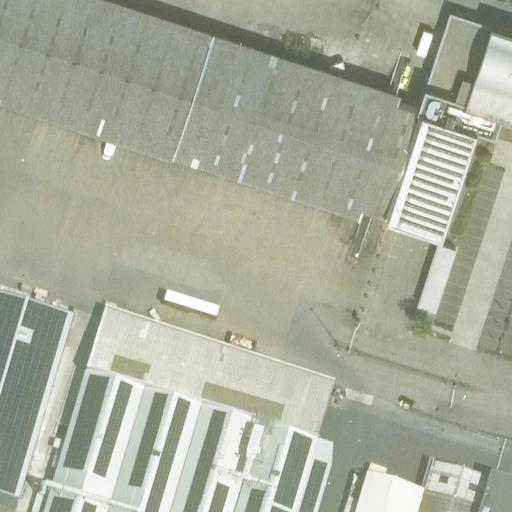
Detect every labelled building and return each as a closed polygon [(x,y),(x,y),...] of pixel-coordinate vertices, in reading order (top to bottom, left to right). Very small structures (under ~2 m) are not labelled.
[(239,47),(92,0),(0,0),(0,85),(391,214),(390,214),(445,233),(480,127),(498,133),(505,111),(511,113),(511,28),(452,9),(420,107),(239,47)] [(440,242),(420,304),(437,309),(457,248),(440,242)] [(67,323),(0,303),(0,504),(13,509),(67,323)] [(334,387),(105,312),(86,378),(202,412),(259,429),(317,446),(334,387)] [(172,511),(202,412),(86,378),(45,511),(172,511)] [(234,511),(259,429),(202,412),(172,511),(234,511)] [(259,429),(234,511),(486,511),(494,485),(436,468),(427,498),(423,511),(297,511),(317,446),(259,429)] [(317,446),(297,511),(318,511),(337,452),(317,446)] [(486,511),(511,511),(511,482),(497,478),(494,485),(486,511)] [(423,511),(427,498),(367,480),(357,511),(423,511)]
